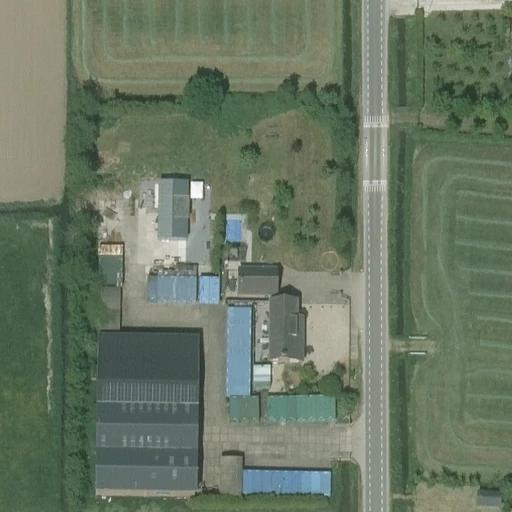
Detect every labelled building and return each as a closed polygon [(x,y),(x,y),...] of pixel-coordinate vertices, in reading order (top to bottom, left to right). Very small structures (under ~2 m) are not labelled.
[(185,186),(180,185),(157,185),(157,241),(185,242),(185,240),(185,186)] [(275,300),(275,274),(238,273),(237,299),(275,300)] [(219,302),(220,279),(202,279),(201,302),(219,302)] [(122,330),(124,284),(103,283),(101,329),(122,330)] [(148,322),(197,322),(198,298),(148,297),(148,322)] [(301,365),(301,322),(296,322),(296,306),(269,306),(268,364),(301,365)] [(227,398),(241,399),(241,423),(262,423),(263,399),(252,399),(254,310),(229,310),(227,398)] [(195,500),(197,341),(96,340),(94,499),(195,500)] [(255,370),(254,384),(270,385),(271,371),(255,370)] [(337,421),(336,397),(268,399),(269,423),(337,421)] [(216,461),(215,495),(236,496),(237,461),(216,461)] [(493,511),(498,511),(500,498),(478,496),(477,511),(493,511)]
